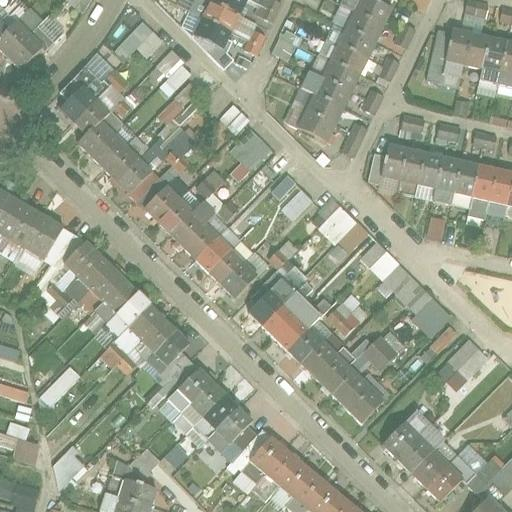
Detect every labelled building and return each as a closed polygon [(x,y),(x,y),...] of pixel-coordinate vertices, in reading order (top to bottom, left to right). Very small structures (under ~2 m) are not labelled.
[(78,14),(92,0),(65,0),(64,1),(78,14)] [(244,0),(209,0),(196,28),(221,51),(225,41),(244,0)] [(393,8),(375,0),(362,0),(300,126),(323,149),(393,8)] [(459,25),(481,31),(488,7),(466,1),(459,25)] [(32,44),(0,13),(0,55),(11,66),(32,44)] [(497,26),(511,27),(511,17),(498,17),(497,26)] [(438,64),(511,80),(511,42),(447,28),(438,64)] [(161,76),(179,63),(172,54),(154,67),(161,76)] [(163,160),(161,158),(110,109),(123,95),(93,67),(70,92),(98,119),(86,131),(141,183),(163,160)] [(157,88),(167,99),(189,77),(180,67),(157,88)] [(184,95),(164,108),(175,125),(195,112),(184,95)] [(233,136),(245,125),(230,110),(218,121),(233,136)] [(421,140),(421,119),(399,118),(399,140),(421,140)] [(457,142),(458,130),(440,128),(439,140),(457,142)] [(249,131),(227,153),(238,165),(227,176),(237,185),(270,152),(249,131)] [(511,209),(511,173),(381,144),(373,178),(511,209)] [(285,178),(270,193),(279,201),(293,187),(285,178)] [(258,274),(166,184),(144,207),(235,297),(258,274)] [(57,218),(0,189),(0,225),(43,247),(57,218)] [(299,191),(278,211),(291,224),(312,204),(299,191)] [(309,223),(346,258),(367,235),(330,201),(309,223)] [(275,270),(296,253),(288,243),(266,260),(275,270)] [(429,340),(450,318),(374,244),(357,261),(415,317),(410,322),(429,340)] [(184,331),(89,247),(70,269),(165,353),(184,331)] [(336,298),(364,274),(354,263),(326,287),(336,298)] [(388,401),(270,288),(248,311),(366,424),(388,401)] [(368,316),(349,296),(325,318),(343,338),(368,316)] [(441,351),(455,336),(448,329),(434,344),(441,351)] [(451,397),(486,359),(466,341),(431,379),(451,397)] [(0,348),(0,357),(16,361),(18,353),(0,348)] [(230,446),(254,421),(198,366),(174,390),(230,446)] [(45,415),(78,378),(66,368),(34,404),(45,415)] [(0,386),(0,396),(25,404),(28,395),(0,386)] [(511,407),(500,419),(511,430),(511,429),(511,407)] [(439,497),(465,473),(408,415),(383,440),(439,497)] [(33,465),(36,446),(24,444),(26,429),(8,427),(6,441),(14,442),(11,463),(33,465)] [(365,511),(273,429),(250,455),(314,511),(365,511)] [(175,470),(186,457),(174,446),(163,460),(175,470)] [(64,492),(87,469),(68,450),(45,473),(64,492)] [(503,511),(501,510),(511,498),(511,468),(500,480),(484,464),(470,479),(491,500),(478,511),(503,511)] [(145,511),(153,489),(119,479),(108,511),(145,511)] [(0,480),(0,498),(9,502),(14,485),(0,480)] [(0,511),(30,511),(35,490),(16,486),(10,511),(4,511),(0,511)]
